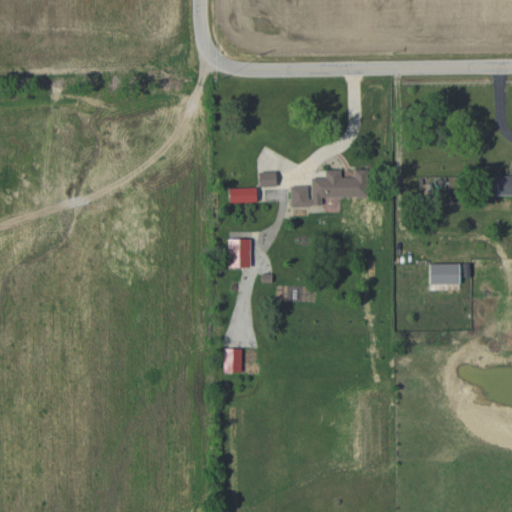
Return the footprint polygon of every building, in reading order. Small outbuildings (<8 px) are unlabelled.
[(290,186),(290,206),(322,206),(322,198),(368,197),(367,169),(354,169),(354,176),(340,177),(340,169),(324,169),(324,177),(310,177),(310,185),(290,186)] [(276,186),(275,171),(258,171),(259,187),(276,186)] [(511,175),(493,176),(493,195),(511,194),(511,175)] [(229,188),(230,202),(256,201),(255,187),(229,188)] [(228,267),(250,267),(249,238),(228,238),(228,267)] [(459,263),(429,263),(429,283),(459,283),(459,263)] [(240,372),(241,348),(223,348),(223,371),(240,372)]
